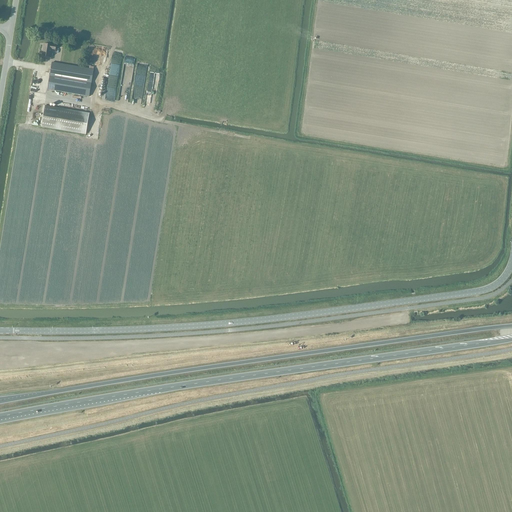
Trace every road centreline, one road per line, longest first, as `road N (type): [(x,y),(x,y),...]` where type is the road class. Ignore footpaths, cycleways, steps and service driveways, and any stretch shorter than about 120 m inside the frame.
road 1 (tertiary): [(511,262),(499,281),(475,292),(204,325),(0,330)]
road 2 (trunk): [(0,415),(500,341)]
road 3 (trunk): [(498,327),(0,399)]
